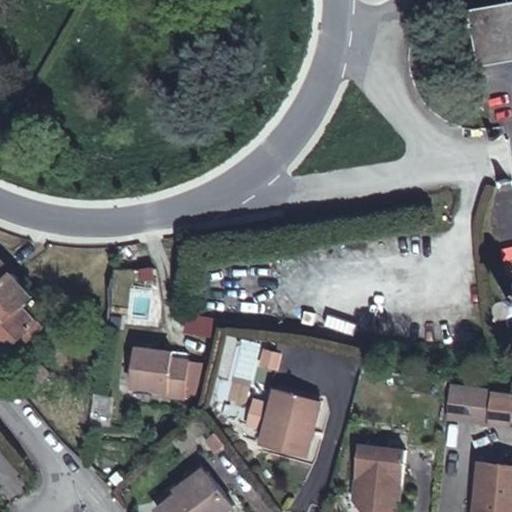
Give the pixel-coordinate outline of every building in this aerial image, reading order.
[(511,50),(511,0),(474,7),(477,24),(463,27),(467,51),(480,48),(481,55),(511,50)] [(0,323),(21,303),(25,308),(28,305),(25,302),(33,294),(0,257),(0,323)] [(0,346),(11,359),(44,329),(25,308),(21,303),(0,323),(0,346)] [(175,349),(141,344),(136,384),(158,388),(169,389),(168,394),(184,396),(184,395),(201,398),(209,362),(189,359),(190,358),(174,356),(175,349)] [(282,352),(268,348),(264,362),(278,366),(282,352)] [(21,383),(33,396),(51,376),(39,361),(21,383)] [(219,398),(238,404),(243,388),(224,381),(219,398)] [(266,428),(261,443),(306,455),(323,400),(278,387),(273,405),(266,428)] [(273,405),(256,400),(249,423),(266,428),(273,405)] [(454,401),(453,422),(496,422),(497,402),(454,401)] [(219,450),(227,444),(217,432),(209,438),(219,450)] [(356,498),(366,511),(374,511),(377,510),(388,511),(397,511),(406,449),(361,443),(357,478),(363,478),(361,494),(356,498)] [(473,511),(511,511),(511,464),(480,460),(473,511)] [(169,489),(175,497),(210,470),(204,461),(169,489)] [(210,470),(175,497),(160,508),(163,511),(227,511),(237,505),(210,470)]
